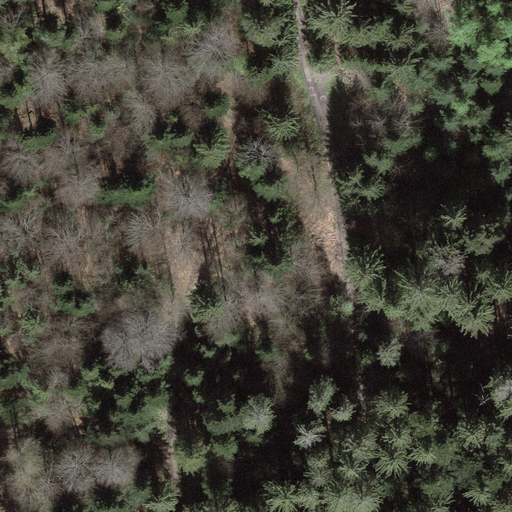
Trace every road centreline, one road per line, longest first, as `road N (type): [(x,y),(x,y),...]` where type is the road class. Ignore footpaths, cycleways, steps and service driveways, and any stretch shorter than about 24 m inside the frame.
road 1 (track): [(380,511),(334,100),(302,0)]
road 2 (track): [(0,436),(130,436),(215,452),(362,511)]
